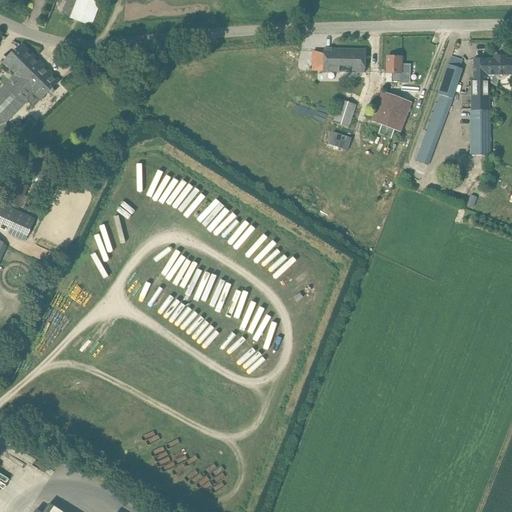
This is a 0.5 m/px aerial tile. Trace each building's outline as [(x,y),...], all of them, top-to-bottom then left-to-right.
[(77,0),(70,18),(72,19),(92,27),(101,0),(77,0)] [(0,98),(0,125),(25,100),(34,108),(41,100),(59,82),(44,68),(44,67),(22,45),(4,64),(19,79),(0,98)] [(328,48),(317,48),(316,67),(316,68),(320,68),(340,69),(340,64),(356,65),(356,70),(369,70),(370,46),(336,46),(336,45),(329,45),(329,46),(328,46),(328,48)] [(490,120),(489,80),(489,76),(495,76),(495,79),(498,81),(502,81),(505,81),(507,78),(507,76),(511,75),(511,60),(506,60),(506,56),(495,57),(495,61),(474,60),(474,80),(471,80),(471,110),(470,110),(471,120),(471,157),(491,156),(490,120)] [(401,58),(388,57),(388,73),(386,73),(386,81),(400,82),(401,58)] [(463,69),(460,68),(463,61),(451,57),(448,67),(438,95),(440,95),(453,99),(463,69)] [(394,131),(401,134),(413,103),(383,90),(371,121),(382,126),(378,136),(391,140),(394,131)] [(452,99),(439,95),(416,161),(429,166),(452,99)] [(333,124),(350,129),(357,105),(341,100),(333,124)] [(412,128),(419,111),(412,108),(406,126),(412,128)] [(339,147),(347,149),(351,137),(331,131),(325,148),(337,151),(339,147)] [(172,176),(157,201),(186,218),(186,219),(192,223),(206,200),(202,197),(201,198),(195,194),(195,193),(183,185),(184,184),(172,176)] [(25,196),(29,186),(17,181),(8,202),(20,207),(25,196)] [(473,208),(477,198),(470,195),(466,205),(473,208)] [(138,224),(134,198),(127,199),(130,225),(138,224)] [(0,207),(0,227),(15,234),(23,218),(0,207)] [(91,291),(83,265),(75,267),(84,293),(91,291)] [(294,278),(297,283),(286,291),(289,296),(312,279),(305,270),(294,278)] [(225,329),(207,349),(216,357),(263,356),(247,342),(243,342),(238,337),(232,344),(232,346),(226,346),(233,338),(233,336),(225,329)] [(13,438),(5,432),(1,438),(10,443),(13,438)] [(0,465),(0,479),(3,481),(9,472),(0,465)]
